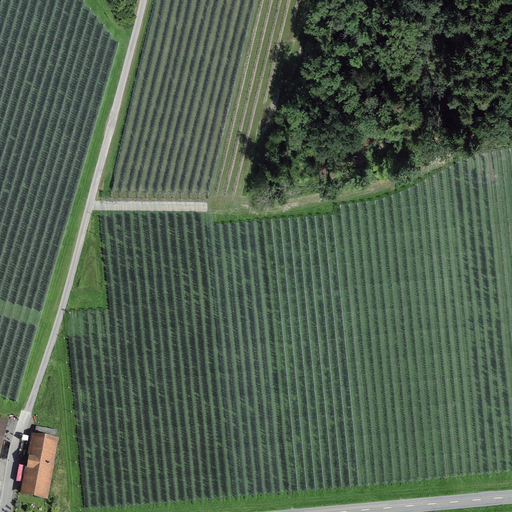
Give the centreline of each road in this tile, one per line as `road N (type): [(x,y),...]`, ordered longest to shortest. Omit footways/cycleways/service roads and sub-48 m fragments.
road 1 (track): [(4,511),(85,239),(144,0)]
road 2 (tertiary): [(344,511),(511,497)]
road 3 (track): [(405,0),(471,56),(511,68)]
